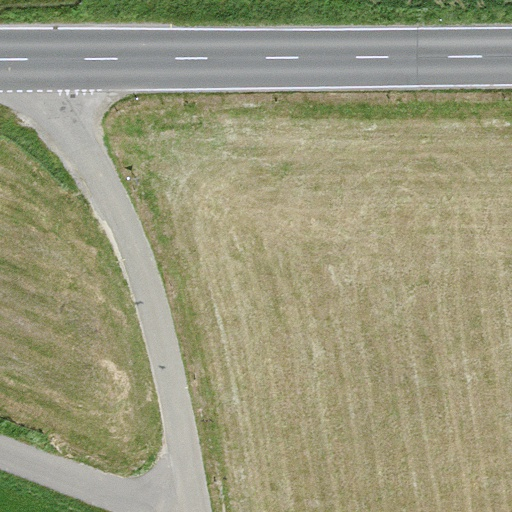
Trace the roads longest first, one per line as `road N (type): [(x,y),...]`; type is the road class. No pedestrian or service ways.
road 1 (unclassified): [(50,58),(63,111),(122,224),(161,328),(193,511)]
road 2 (secondary): [(50,58),(511,54)]
